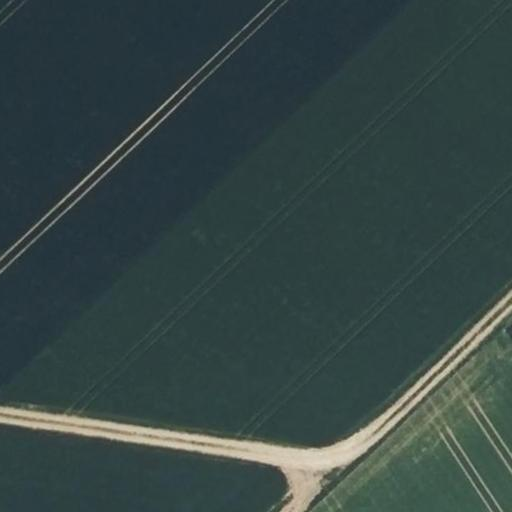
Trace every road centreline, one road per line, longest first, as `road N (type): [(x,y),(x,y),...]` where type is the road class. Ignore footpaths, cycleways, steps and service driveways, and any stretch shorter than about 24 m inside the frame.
road 1 (track): [(340,463),(0,409)]
road 2 (track): [(511,299),(340,463)]
